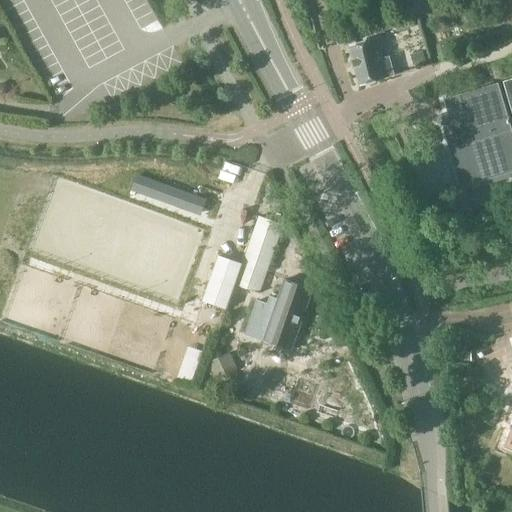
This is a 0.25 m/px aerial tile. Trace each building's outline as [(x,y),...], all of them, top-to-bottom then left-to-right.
[(361,86),(381,80),(396,76),(390,57),(382,59),(377,39),(350,47),(361,86)] [(426,52),(416,54),(420,66),(429,63),(426,52)] [(449,115),(443,129),(449,149),(461,188),(511,172),(511,125),(499,83),(460,95),(465,110),(449,115)] [(138,176),(133,187),(202,212),(206,201),(138,176)] [(313,289),(285,280),(266,273),(283,225),(259,217),(242,264),(219,256),(203,301),(245,316),(270,324),(264,341),(291,351),(313,289)] [(511,333),(498,338),(504,357),(511,354),(511,333)] [(238,370),(230,352),(207,363),(215,381),(238,370)]
